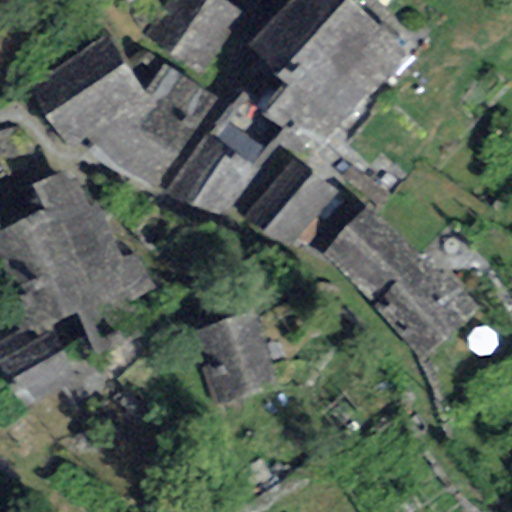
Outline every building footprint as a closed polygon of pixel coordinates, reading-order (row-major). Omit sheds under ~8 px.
[(241,15),(217,0),(167,0),(146,33),(205,71),(241,15)] [(277,0),(231,0),(257,23),(277,0)] [(345,0),(288,0),(274,15),(365,98),(406,57),(345,0)] [(312,157),(365,98),(274,15),(245,47),(283,83),(259,108),(312,157)] [(65,146),(81,136),(161,189),(216,103),(161,63),(142,94),(108,35),(27,83),(65,146)] [(207,134),(167,194),(222,220),(257,169),(207,134)] [(292,162),(240,221),(291,246),(337,191),(292,162)] [(73,168),(29,186),(40,212),(0,228),(0,261),(27,328),(29,332),(52,322),(75,312),(94,358),(151,334),(137,300),(154,293),(137,252),(120,259),(97,204),(89,207),(73,168)] [(367,208),(322,248),(421,360),(478,309),(426,252),(415,262),(367,208)] [(187,335),(218,408),(273,384),(242,312),(187,335)] [(27,328),(0,341),(0,365),(27,403),(73,369),(52,322),(29,332),(27,328)]
